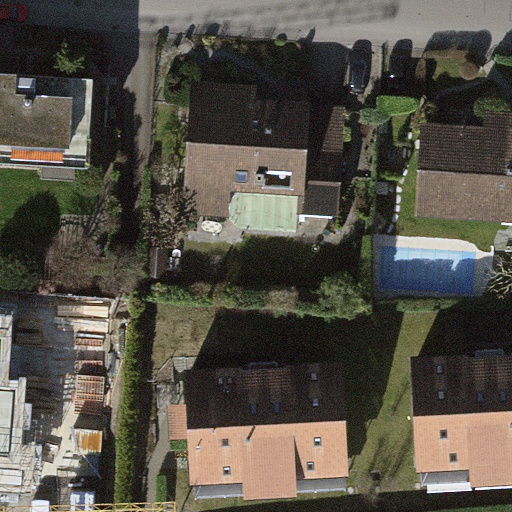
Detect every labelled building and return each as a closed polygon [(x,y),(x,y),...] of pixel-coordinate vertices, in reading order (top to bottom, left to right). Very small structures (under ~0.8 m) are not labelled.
[(96,82),(0,77),(0,168),(91,173),(85,270),(119,272),(127,131),(93,129),(96,82)] [(339,220),(343,134),(315,133),(316,110),(265,109),(265,89),(210,87),(210,103),(192,102),(188,218),(232,219),(233,188),(309,191),(308,219),(339,220)] [(511,143),(432,142),(430,216),(511,218),(511,143)] [(0,457),(12,458),(17,391),(0,390),(0,375),(2,339),(0,339),(0,457)] [(511,370),(421,375),(425,473),(511,469),(511,370)] [(347,376),(193,382),(197,483),(352,476),(347,376)]
